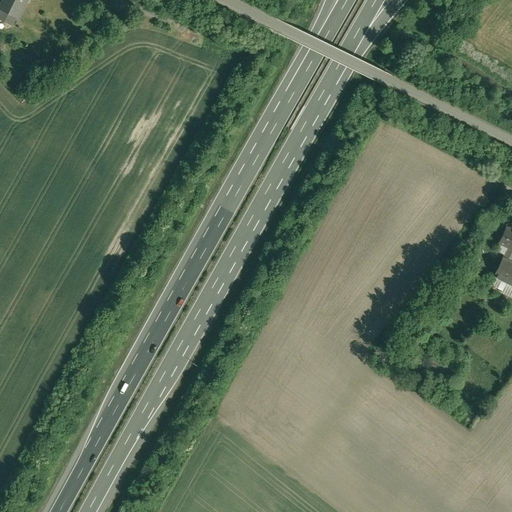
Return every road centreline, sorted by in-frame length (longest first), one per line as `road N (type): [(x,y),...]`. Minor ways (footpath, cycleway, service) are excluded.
road 1 (motorway): [(340,0),(53,511)]
road 2 (motorway): [(92,511),(378,0)]
road 3 (unclassified): [(221,0),(511,141)]
